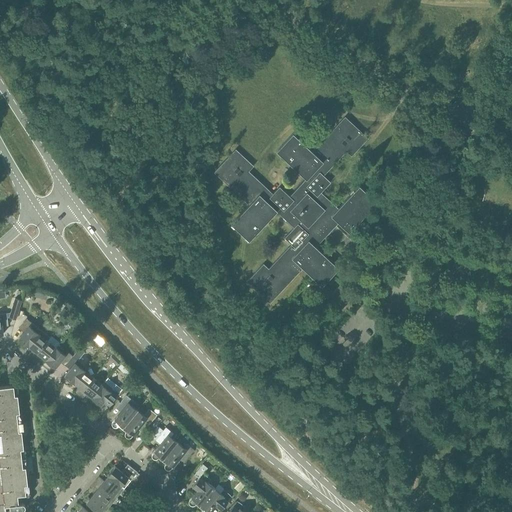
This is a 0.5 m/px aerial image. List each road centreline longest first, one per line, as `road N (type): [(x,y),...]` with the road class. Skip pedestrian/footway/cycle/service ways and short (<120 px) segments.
road 1 (primary): [(357,511),(227,387),(78,203)]
road 2 (primary): [(52,234),(205,405),(339,511)]
road 3 (primary): [(78,203),(0,80)]
road 4 (residential): [(0,353),(111,439)]
